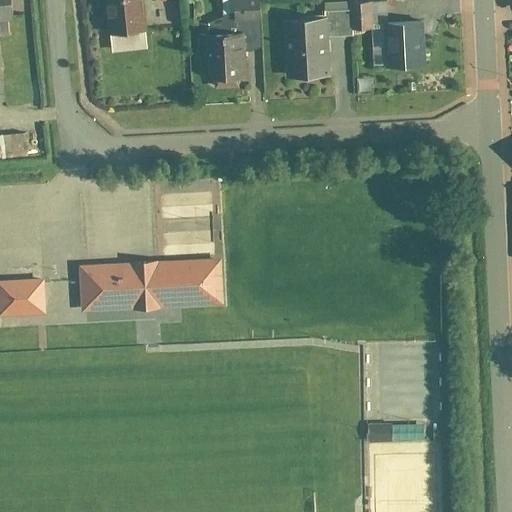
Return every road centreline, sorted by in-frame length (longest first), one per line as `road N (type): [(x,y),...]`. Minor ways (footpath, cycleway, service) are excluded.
road 1 (residential): [(53,0),(66,122),(77,144),(481,128)]
road 2 (residential): [(494,422),(481,128)]
road 3 (residential): [(481,128),(475,0)]
